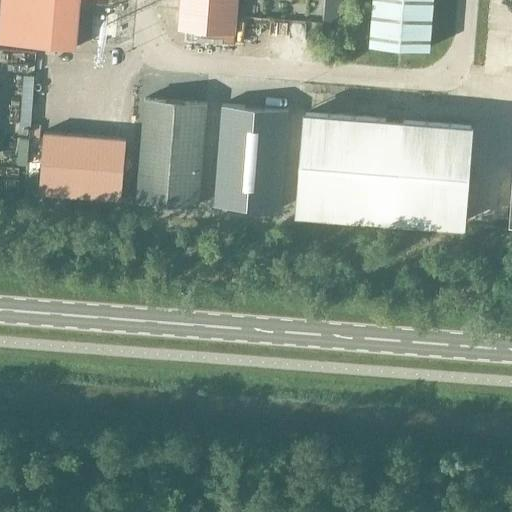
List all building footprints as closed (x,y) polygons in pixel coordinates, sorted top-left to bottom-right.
[(1,0),(0,15),(0,42),(75,49),(79,0),(1,0)] [(235,33),(236,16),(236,0),(180,0),(178,28),(235,33)] [(371,0),(368,43),(428,48),(431,0),(371,0)] [(306,51),(305,26),(289,27),(290,52),(306,51)] [(508,48),(482,44),(479,60),(505,64),(508,48)] [(144,98),(136,199),(197,204),(205,103),(144,98)] [(287,109),(221,104),(213,204),(279,209),(287,109)] [(471,124),(376,116),(303,111),(295,212),(463,225),(471,124)] [(43,131),(39,192),(121,198),(126,137),(43,131)]
